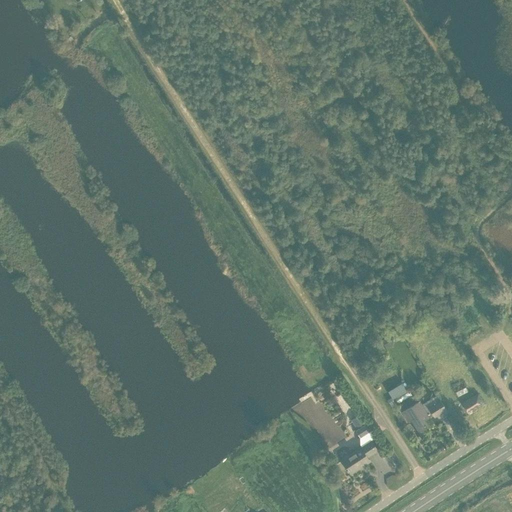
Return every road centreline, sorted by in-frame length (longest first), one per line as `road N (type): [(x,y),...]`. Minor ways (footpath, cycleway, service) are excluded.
road 1 (track): [(423,477),(116,0)]
road 2 (track): [(511,168),(399,0)]
road 3 (unclassified): [(372,511),(511,420)]
road 4 (track): [(511,297),(475,232),(511,192)]
